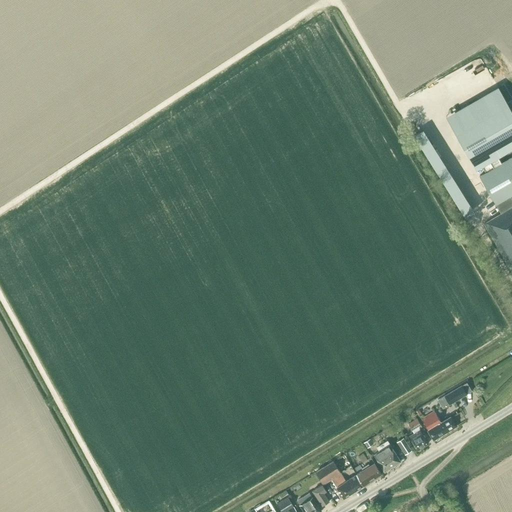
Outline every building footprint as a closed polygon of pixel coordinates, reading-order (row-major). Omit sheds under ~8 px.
[(456,135),(508,106),(498,87),(446,117),(456,135)] [(511,112),(508,106),(456,135),(476,169),(481,166),(498,156),(511,148),(511,112)] [(475,208),(423,126),(413,132),(465,215),(475,208)] [(485,173),(480,176),(501,214),(511,207),(511,199),(510,196),(511,194),(511,156),(501,163),(498,156),(481,166),(485,173)] [(511,207),(501,214),(484,224),(511,272),(511,207)] [(467,395),(461,386),(444,396),(449,405),(467,395)] [(450,417),(440,422),(434,411),(421,419),(424,424),(428,430),(427,431),(433,441),(456,427),(450,417)] [(418,428),(421,426),(417,419),(408,424),(414,433),(408,436),(417,450),(427,444),(421,434),(419,430),(418,428)] [(412,451),(403,437),(396,442),(405,455),(412,451)] [(373,445),(369,439),(363,443),(367,449),(373,445)] [(399,462),(400,462),(400,461),(399,461),(390,444),(389,445),(387,440),(378,446),(381,450),(373,455),(383,471),(384,472),(385,471),(399,462)] [(345,481),(342,476),(333,461),(315,473),(323,485),(331,480),(333,482),(343,498),(362,485),(355,475),(345,481)] [(360,465),(353,469),(354,472),(356,474),(355,475),(362,485),(381,474),(374,462),(369,466),(362,469),(361,468),(360,465)] [(329,502),(324,493),(326,492),(322,485),(312,491),(322,507),(329,502)] [(303,511),(319,511),(321,511),(312,497),(299,505),(303,511)] [(295,511),(293,507),(287,498),(277,504),(281,511),(295,511)]
